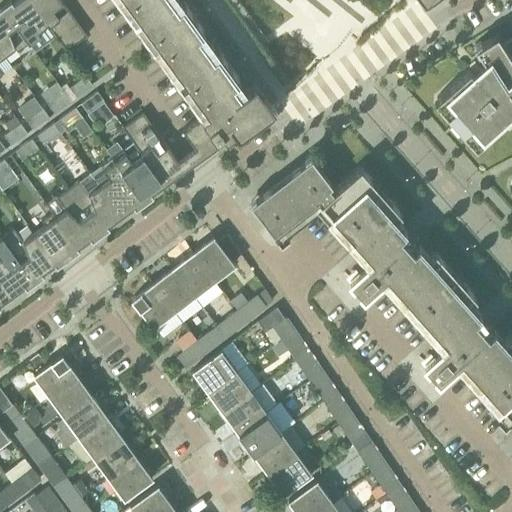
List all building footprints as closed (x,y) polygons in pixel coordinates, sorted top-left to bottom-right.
[(9,0),(2,5),(26,39),(47,23),(67,50),(68,49),(32,0),(9,0)] [(63,0),(32,0),(68,49),(88,34),(66,4),(63,0)] [(194,162),(248,123),(248,122),(271,106),(254,82),(249,85),(241,92),(234,82),(240,77),(184,0),(63,0),(66,4),(70,0),(119,0),(202,115),(174,135),(165,142),(185,169),(194,162)] [(327,8),(327,0),(292,0),(301,10),(288,10),(288,25),(305,45),(317,53),(338,35),(343,27),(352,20),(342,9),(335,20),(322,12),(327,8)] [(0,48),(4,55),(15,47),(18,51),(28,44),(25,40),(26,39),(2,5),(0,7),(0,48)] [(511,38),(498,48),(491,37),(476,46),(486,61),(473,72),(470,69),(437,98),(438,98),(437,102),(437,103),(474,144),(478,144),(479,145),(511,116),(508,112),(511,108),(511,38)] [(80,72),(94,67),(84,42),(70,48),(80,72)] [(77,97),(93,85),(86,75),(70,87),(77,97)] [(48,103),(55,113),(72,101),(64,91),(48,103)] [(81,103),(88,113),(105,101),(98,91),(81,103)] [(43,107),(26,119),(33,129),(50,117),(43,107)] [(76,107),(60,119),(67,129),(83,117),(76,107)] [(123,126),(142,153),(165,183),(185,169),(165,142),(144,112),(123,126)] [(4,135),(12,145),(28,133),(21,123),(4,135)] [(54,123),(38,135),(45,144),(61,133),(54,123)] [(30,139),(15,150),(22,160),(37,149),(30,139)] [(112,156),(145,201),(154,195),(152,192),(165,183),(142,153),(132,161),(123,148),(112,156)] [(402,212),(361,166),(333,190),(329,185),(332,182),(311,155),(250,201),(280,240),(289,234),(286,230),(316,206),(367,263),(349,279),(363,295),(381,279),(442,348),(424,363),(438,379),(456,363),(500,413),(497,416),(504,424),(511,416),(511,336),(510,334),(503,341),(470,303),(477,297),(435,250),(428,256),(395,219),(402,212)] [(145,201),(112,156),(101,164),(110,177),(99,184),(121,215),(134,205),(136,208),(145,201)] [(0,176),(12,169),(4,159),(0,161),(0,176)] [(68,188),(101,233),(110,227),(108,224),(121,215),(99,184),(89,192),(79,180),(68,188)] [(56,216),(78,246),(90,237),(92,240),(101,233),(68,188),(57,196),(66,208),(56,216)] [(46,223),(34,232),(58,265),(80,249),(56,216),(53,212),(43,219),(46,223)] [(3,235),(36,281),(45,274),(43,272),(55,263),(57,265),(58,265),(34,232),(23,240),(14,227),(3,235)] [(194,250),(214,278),(234,263),(232,259),(242,252),(228,233),(218,240),(214,235),(194,250)] [(0,237),(0,277),(12,294),(25,285),(27,287),(36,281),(3,235),(0,237)] [(194,293),(214,278),(194,250),(174,265),(194,293)] [(174,308),(194,293),(174,265),(154,280),(174,308)] [(0,306),(1,306),(0,304),(0,302),(12,294),(0,277),(0,306)] [(154,323),(174,308),(154,280),(133,295),(154,323)] [(240,306),(237,309),(246,322),(268,306),(258,293),(240,306)] [(259,319),(267,330),(273,326),(281,338),(294,329),(278,304),(259,319)] [(227,337),(246,322),(237,309),(217,324),(227,337)] [(207,352),(227,337),(217,324),(198,338),(198,339),(207,352)] [(296,359),(309,350),(294,329),(281,338),(296,359)] [(198,339),(198,338),(192,330),(177,342),(183,350),(177,354),(187,367),(207,352),(198,339)] [(223,348),(195,368),(210,389),(238,369),(223,348)] [(310,379),(323,370),(309,350),(296,359),(310,379)] [(50,394),(78,374),(63,353),(35,373),(50,394)] [(225,409),(253,389),(238,369),(210,389),(225,409)] [(324,400),(337,391),(323,370),(310,379),(324,400)] [(65,414),(93,394),(78,374),(50,394),(65,414)] [(268,409),(275,404),(260,384),(253,389),(225,409),(239,430),(268,409)] [(8,394),(6,396),(0,387),(0,410),(10,424),(23,414),(8,394)] [(338,421),(351,412),(337,391),(324,400),(338,421)] [(80,435),(107,414),(93,394),(65,414),(80,435)] [(282,429),(268,409),(239,430),(254,450),(282,429)] [(351,412),(338,421),(353,442),(366,434),(351,412)] [(24,444),(38,434),(23,414),(10,424),(24,444)] [(95,455),(122,435),(107,414),(80,435),(95,455)] [(0,443),(8,437),(10,436),(0,423),(0,443)] [(297,450),(282,429),(254,450),(269,470),(297,450)] [(39,464),(52,455),(38,434),(24,444),(39,464)] [(110,475),(137,455),(122,435),(95,455),(110,475)] [(372,470),(385,461),(371,440),(358,449),(372,470)] [(297,450),(269,470),(284,491),(312,470),(297,450)] [(54,485),(67,475),(52,455),(39,464),(54,485)] [(137,455),(110,475),(125,496),(152,476),(137,455)] [(386,491),(399,481),(385,461),(372,470),(386,491)] [(12,482),(22,495),(43,479),(32,466),(12,482)] [(367,467),(357,473),(371,494),(381,488),(367,467)] [(318,479),(290,499),(299,511),(315,511),(333,499),(342,493),(327,472),(318,479)] [(69,505),(82,495),(67,475),(54,485),(69,505)] [(400,511),(413,502),(399,481),(386,491),(400,511)] [(0,507),(2,510),(22,495),(12,482),(0,490),(0,507)] [(48,511),(54,511),(63,505),(48,485),(35,494),(48,511)] [(136,511),(164,511),(174,505),(158,485),(131,505),(136,511)] [(94,511),(82,495),(69,505),(74,511),(94,511)] [(341,511),(333,499),(315,511),(341,511)] [(400,511),(419,511),(413,502),(400,511)]
